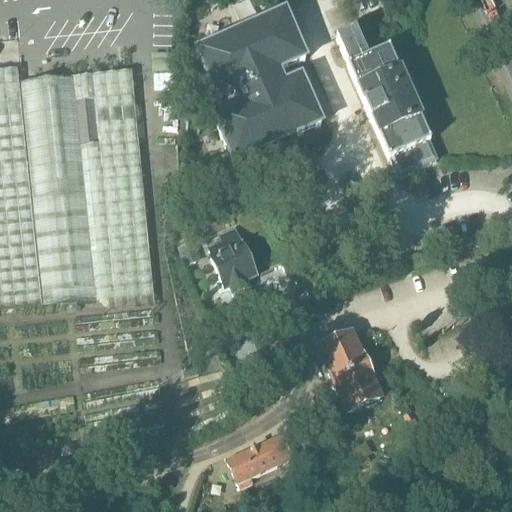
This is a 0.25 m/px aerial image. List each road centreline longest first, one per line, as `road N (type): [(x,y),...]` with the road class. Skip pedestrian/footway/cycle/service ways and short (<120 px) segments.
road 1 (track): [(197,457),(273,428),(298,406),(299,348),(363,323)]
road 2 (track): [(35,511),(197,457),(179,511)]
